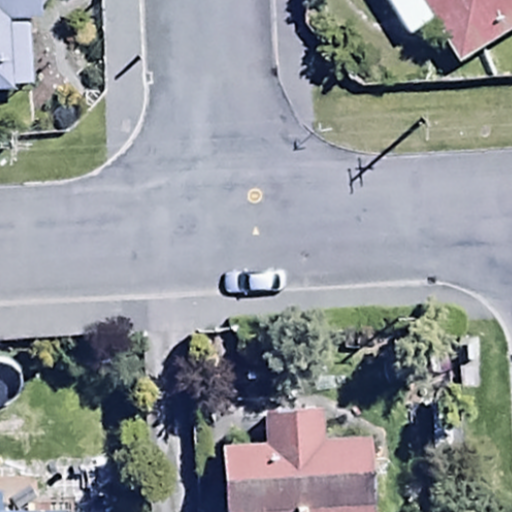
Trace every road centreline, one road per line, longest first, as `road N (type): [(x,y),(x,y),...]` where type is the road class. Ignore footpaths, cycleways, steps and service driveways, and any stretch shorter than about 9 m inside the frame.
road 1 (residential): [(511,228),(213,239)]
road 2 (residential): [(213,239),(201,0)]
road 3 (residential): [(213,239),(0,250)]
